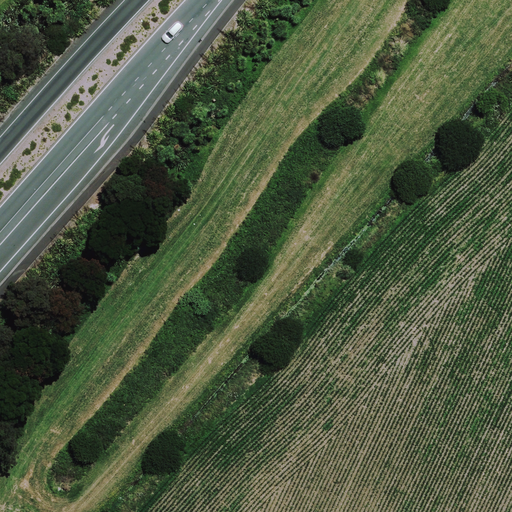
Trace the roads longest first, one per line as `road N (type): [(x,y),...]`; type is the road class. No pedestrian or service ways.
road 1 (tertiary): [(211,0),(0,242)]
road 2 (tertiary): [(0,150),(135,0)]
